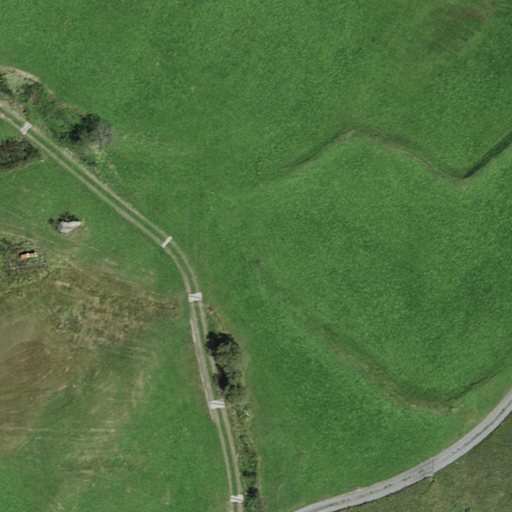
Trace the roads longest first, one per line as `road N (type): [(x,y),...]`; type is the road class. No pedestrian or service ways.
road 1 (track): [(235,511),(198,323),(193,256),(201,141),(161,63),(68,0)]
road 2 (track): [(316,511),(451,465),(511,402)]
